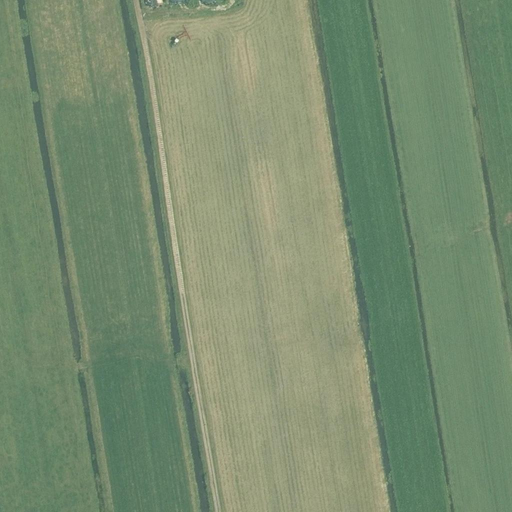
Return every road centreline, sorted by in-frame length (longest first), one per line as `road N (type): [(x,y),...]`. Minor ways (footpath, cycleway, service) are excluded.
road 1 (track): [(136,0),(218,511)]
road 2 (track): [(87,511),(70,412),(55,385),(63,371),(91,366)]
